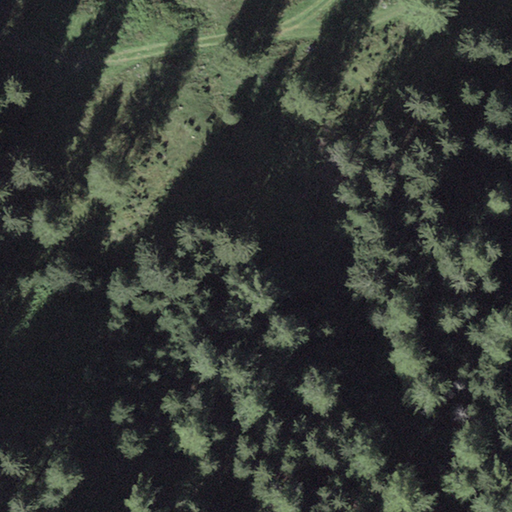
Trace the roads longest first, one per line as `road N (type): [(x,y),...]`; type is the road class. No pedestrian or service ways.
road 1 (track): [(0,35),(94,58),(281,28)]
road 2 (track): [(405,0),(281,28)]
